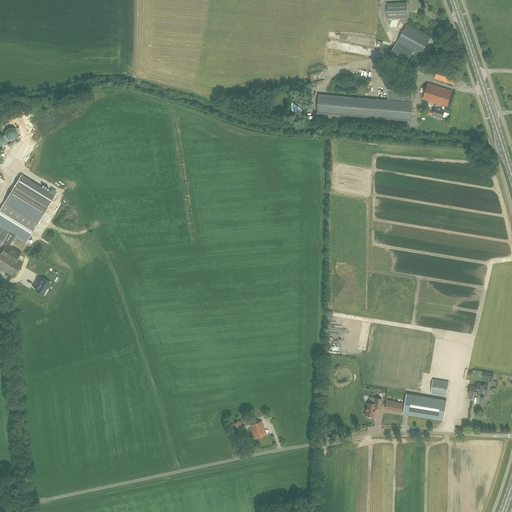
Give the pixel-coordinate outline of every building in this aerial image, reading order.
[(407,17),(407,2),(387,3),(387,18),(407,17)] [(403,68),(410,57),(414,52),(415,52),(409,63),(418,68),(422,59),(419,58),(431,37),(407,24),(397,43),(394,46),(387,57),(403,68)] [(360,46),(359,52),(367,54),(368,48),(360,46)] [(454,85),(457,74),(438,68),(435,79),(454,85)] [(314,78),(325,75),(324,69),(313,72),(314,78)] [(447,106),(452,91),(428,83),(423,98),(447,106)] [(388,89),(387,99),(387,100),(319,94),(317,110),(317,113),(411,121),(413,102),(412,102),(413,91),(388,89)] [(442,118),(445,110),(435,107),(433,112),(428,110),(427,113),(442,118)] [(15,236),(25,243),(54,196),(21,175),(0,209),(0,245),(1,243),(6,246),(0,254),(0,267),(14,276),(22,263),(17,260),(21,252),(10,245),(15,236)] [(35,283),(32,287),(36,289),(41,292),(44,287),(47,288),(50,283),(42,279),(38,277),(36,281),(37,282),(36,283),(35,283)] [(431,393),(437,394),(446,395),(448,382),(433,379),(431,393)] [(479,387),(478,392),(486,394),(488,384),(477,383),(477,387),(479,387)] [(473,400),(473,399),(474,395),(478,395),(478,392),(479,387),(477,387),(470,386),(469,394),(468,399),(473,400)] [(447,400),(437,399),(407,394),(404,414),(433,419),(443,420),(447,400)] [(374,412),(375,408),(380,409),(382,399),(370,397),(369,403),(367,403),(365,415),(367,415),(367,416),(370,418),(371,416),(374,416),(374,412)] [(390,408),(396,409),(401,410),(402,403),(397,402),(391,401),(386,400),(386,404),(385,406),(385,407),(390,408)] [(236,435),(244,431),(242,425),(241,426),(239,420),(231,424),(236,435)] [(262,436),(266,434),(262,421),(250,425),(255,438),(259,437),(259,438),(263,437),(262,436)]
